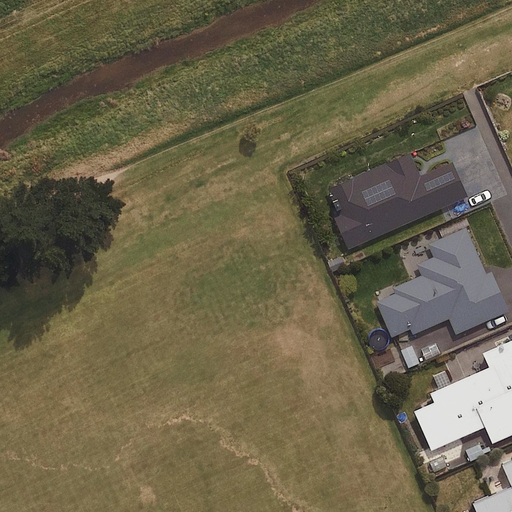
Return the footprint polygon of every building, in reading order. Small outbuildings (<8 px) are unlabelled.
[(418,177),(408,154),(331,188),(343,215),(335,219),(348,248),(464,197),(450,163),(418,177)] [(484,271),(464,227),(428,244),(434,258),(415,267),(419,277),(374,298),(392,336),(409,329),(412,334),(447,318),(455,334),(507,310),(489,269),(484,271)] [(511,330),(506,333),(509,340),(482,352),(488,367),(429,393),(433,403),(414,411),(430,450),(484,426),(491,443),(511,433),(511,330)] [(414,345),(399,352),(407,370),(422,362),(414,345)] [(511,511),(511,462),(502,467),(510,487),(472,504),(475,511),(511,511)]
